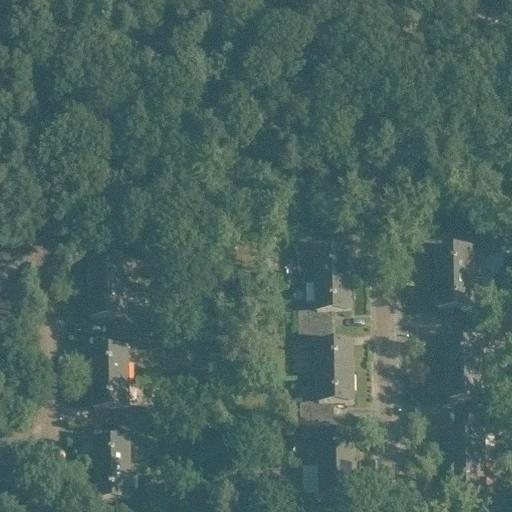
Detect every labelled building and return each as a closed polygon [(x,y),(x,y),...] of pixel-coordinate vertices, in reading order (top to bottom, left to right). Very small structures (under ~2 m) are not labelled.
[(458,253),(437,254),(437,255),(439,255),(440,283),(473,283),(481,282),(480,254),(491,253),(490,241),(458,242),(458,253)] [(330,257),(330,245),(298,246),(298,258),(299,258),(299,273),(301,273),(301,287),(306,287),(317,286),(350,286),(349,257),(351,257),(351,256),(330,257)] [(125,292),(125,262),(144,262),(143,250),(111,251),(111,262),(90,263),(90,264),(92,264),(93,292),(125,292)] [(484,311),(484,282),(473,283),(440,283),(440,312),(438,312),(438,313),(467,312),(468,324),(500,323),(500,310),(484,311)] [(350,314),(350,286),(317,286),(306,287),(307,304),(317,304),(317,315),(299,315),(299,328),(312,328),(332,327),(332,316),(352,315),(352,314),(350,314)] [(126,320),(125,292),(93,292),(94,321),(92,321),(92,322),(113,322),(113,333),(133,333),(145,333),(145,320),(126,320)] [(0,336),(9,336),(9,304),(0,303),(0,336)] [(450,374),(483,374),(482,345),(501,344),(501,332),(488,332),(468,333),(468,344),(447,345),(447,346),(449,346),(450,374)] [(332,336),(299,337),(299,349),(318,349),(318,378),(352,377),(351,348),(353,348),(353,347),(332,348),(332,336)] [(127,383),(126,353),(145,353),(145,341),(113,342),(114,353),(93,354),(93,355),(95,355),(95,383),(127,383)] [(484,402),(483,374),(450,374),(450,403),(448,403),(448,404),(469,404),(470,415),(502,414),(502,402),(484,402)] [(352,405),(352,377),(318,378),(319,406),(301,406),(301,419),(334,419),(333,407),(354,406),(354,405),(352,405)] [(94,412),(94,413),(115,413),(115,424),(147,424),(147,411),(137,411),(127,411),(127,383),(95,383),(96,412),(94,412)] [(452,465),(484,465),(483,437),(503,436),(502,423),(470,424),(470,435),(449,436),(449,437),(451,437),(452,465)] [(334,439),(334,427),(302,428),(302,441),(319,440),(320,469),(354,468),(353,439),(355,439),(355,438),(334,439)] [(129,473),(129,445),(148,444),(147,432),(136,432),(116,433),(116,444),(95,445),(95,446),(97,446),(98,474),(129,473)] [(1,461),(0,461),(0,492),(2,493),(2,511),(15,511),(14,480),(2,480),(2,461),(1,461)] [(485,494),(484,465),(452,465),(452,494),(450,494),(450,495),(471,495),(471,506),(504,506),(504,493),(485,494)] [(354,497),(354,468),(320,469),(320,498),(302,498),(302,510),(336,510),(335,498),(356,498),(356,496),(354,497)] [(98,503),(96,503),(96,504),(117,503),(117,511),(149,511),(149,502),(145,502),(130,502),(129,473),(98,474),(98,503)]
